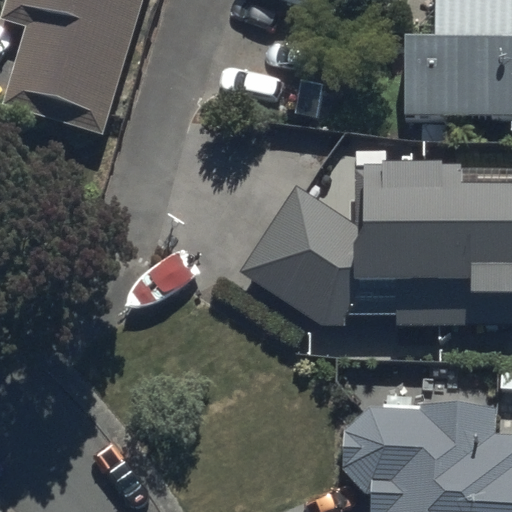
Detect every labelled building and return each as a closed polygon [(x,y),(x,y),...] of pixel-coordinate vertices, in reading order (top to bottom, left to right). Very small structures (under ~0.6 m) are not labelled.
[(101,140),(144,0),(10,0),(2,27),(29,36),(6,110),(101,140)] [(277,0),(309,9),(311,0),(277,0)] [(406,44),(404,123),(511,124),(511,0),(435,0),(434,45),(406,44)] [(458,177),(352,180),(351,234),(291,197),(241,279),(336,338),(344,326),(396,325),(396,338),(511,335),(511,179),(506,180),(507,196),(458,198),(458,177)] [(511,511),(511,444),(499,444),(500,421),(342,410),(337,480),(364,511),(511,511)]
